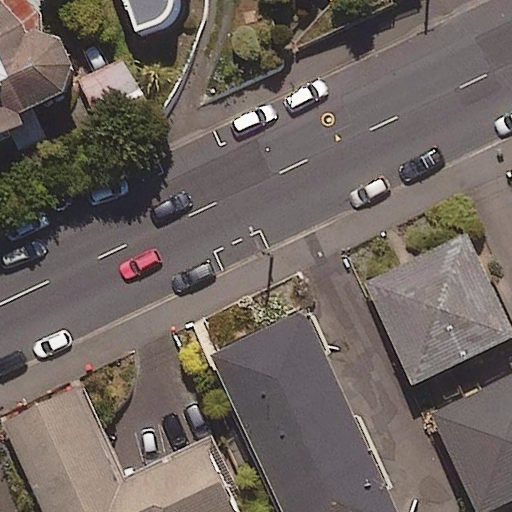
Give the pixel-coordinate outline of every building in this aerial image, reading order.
[(94,69),(74,23),(57,31),(50,0),(0,0),(0,142),(33,128),(27,113),(77,92),(71,79),(94,69)] [(184,0),(128,0),(140,36),(174,23),(185,3),(184,0)] [(511,339),(511,319),(473,235),(371,282),(418,383),(511,339)] [(404,511),(311,310),(217,353),(290,511),(404,511)] [(489,511),(511,501),(511,375),(437,410),(484,511),(489,511)] [(125,480),(84,388),(10,421),(50,511),(242,511),(211,442),(125,480)]
